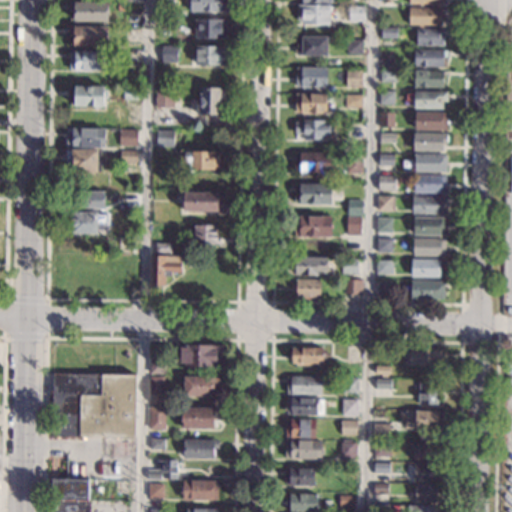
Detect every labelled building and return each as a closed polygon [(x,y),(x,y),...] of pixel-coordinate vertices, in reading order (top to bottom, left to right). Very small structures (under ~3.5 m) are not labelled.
[(173,0),(173,9),(156,9),(156,0),(173,0)] [(226,0),(226,11),(189,11),(189,0),(226,0)] [(108,22),(73,21),(74,2),(108,2),(108,22)] [(329,24),(302,24),(302,20),(296,20),(297,4),(329,5),(329,24)] [(363,21),(348,21),(348,5),(363,6),(363,21)] [(440,15),(443,15),(443,21),(441,21),(441,25),(408,24),(408,7),(440,7),(440,15)] [(226,38),(195,38),(195,19),(226,19),(226,38)] [(107,46),(73,45),(73,26),(107,27),(107,46)] [(396,38),(380,38),(381,27),(397,27),(396,38)] [(438,35),(443,35),(443,45),(416,45),(416,28),(438,28),(438,35)] [(327,55),(296,55),(296,36),(327,36),(327,55)] [(362,54),(346,54),(346,39),(362,39),(362,54)] [(177,62),(161,62),(161,46),(177,46),(177,62)] [(225,64),(195,64),(195,46),(225,46),(225,64)] [(394,49),(393,57),(379,57),(379,49),(394,49)] [(442,66),(414,66),(414,50),(442,50),(442,66)] [(106,52),(105,71),(70,70),(70,51),(106,52)] [(327,67),(327,86),(296,86),(296,67),(327,67)] [(361,70),(361,87),(345,86),(346,70),(361,70)] [(396,70),(396,82),(379,82),(380,70),(396,70)] [(443,87),(414,87),(414,70),(443,70),(443,87)] [(103,106),(74,106),(74,86),(103,86),(103,106)] [(137,100),(123,99),(123,86),(137,87),(137,100)] [(219,89),(224,89),(224,113),(219,113),(219,114),(196,114),(196,105),(198,105),(198,87),(219,88),(219,89)] [(173,90),(173,107),(155,107),(155,89),(173,90)] [(394,91),(394,104),(379,104),(379,90),(394,91)] [(447,101),(442,101),(442,109),(413,109),(414,90),(447,91),(447,101)] [(327,94),(326,113),(295,112),(295,93),(327,94)] [(361,107),(345,107),(345,95),(362,95),(361,107)] [(393,127),(378,127),(379,112),(394,112),(393,127)] [(446,130),(414,130),(414,112),(446,112),(446,130)] [(324,125),(329,125),(329,134),(324,134),(324,140),(303,139),(303,134),(294,134),(294,122),(303,122),(303,120),(324,120),(324,125)] [(362,120),(362,138),(345,138),(345,120),(362,120)] [(105,148),(71,147),(71,145),(66,145),(66,132),(72,132),(72,128),(105,128),(105,148)] [(137,129),(136,146),(119,145),(119,129),(137,129)] [(174,130),(174,146),(156,146),(156,129),(174,130)] [(395,142),(379,142),(379,133),(381,133),(395,133),(395,142)] [(446,143),(441,143),(441,151),(413,151),(413,133),(446,133),(446,143)] [(97,150),(101,150),(101,171),(97,171),(97,172),(71,172),(71,165),(65,165),(66,151),(71,151),(71,150),(97,150)] [(137,151),(136,163),(120,162),(120,150),(137,151)] [(222,169),(192,169),(192,172),(184,172),(185,151),(222,152),(222,169)] [(330,172),(299,172),(299,171),(294,171),(295,153),(299,153),(299,152),(330,153),(330,172)] [(362,172),(346,173),(345,155),(362,154),(362,172)] [(393,154),(393,165),(378,165),(378,154),(393,154)] [(446,172),(414,171),(414,154),(446,154),(446,172)] [(394,190),(377,190),(378,175),(394,175),(394,190)] [(445,193),(413,193),(413,175),(446,175),(445,193)] [(331,204),(299,203),(299,202),(294,202),(294,194),(299,194),(299,184),(331,184),(331,204)] [(104,209),(73,208),(73,207),(67,207),(67,191),(104,191),(104,209)] [(217,211),(183,211),(183,192),(217,192),(217,211)] [(394,196),(394,210),(377,210),(377,196),(394,196)] [(445,214),(412,213),(412,196),(445,196),(445,214)] [(362,215),(347,215),(347,200),(362,200),(362,215)] [(109,213),(108,230),(97,229),(97,235),(70,233),(71,211),(109,213)] [(331,237),(293,236),(294,215),(331,215),(331,237)] [(361,217),(360,235),(346,235),(347,216),(361,217)] [(392,218),(391,232),(375,232),(376,217),(392,218)] [(445,235),(412,235),(413,217),(445,217),(445,235)] [(216,236),(219,236),(219,244),(193,244),(194,225),(216,225),(216,236)] [(444,256),(412,255),(413,237),(445,238),(444,256)] [(391,238),(391,252),(376,251),(376,238),(391,238)] [(170,253),(155,253),(155,243),(171,243),(170,253)] [(102,273),(65,273),(65,254),(102,254),(102,273)] [(181,272),(170,272),(170,276),(165,276),(165,285),(149,285),(149,255),(181,255),(181,272)] [(326,257),(325,275),(294,274),(295,256),(326,257)] [(357,273),(341,273),(341,259),(357,259),(357,273)] [(444,277),(411,276),(411,259),(444,259),(444,277)] [(392,273),(376,273),(376,260),(392,260),(392,273)] [(319,297),(296,297),(296,279),(320,279),(319,297)] [(361,294),(344,294),(344,279),(361,279),(361,294)] [(439,281),(444,281),(443,298),(410,299),(410,280),(439,280),(439,281)] [(392,297),(376,297),(376,282),(392,282),(392,297)] [(222,366),(183,366),(184,363),(179,363),(179,347),(183,347),(183,344),(223,345),(222,366)] [(322,363),(317,363),(317,365),(295,365),(295,363),(291,363),(291,347),(322,347),(322,363)] [(439,350),(442,350),(442,365),(438,365),(439,365),(409,365),(410,348),(439,349),(439,350)] [(164,373),(149,373),(149,356),(164,356),(164,373)] [(389,374),(387,374),(387,377),(381,377),(381,374),(375,374),(375,366),(389,366),(389,374)] [(135,437),(51,436),(52,373),(136,374),(135,437)] [(163,395),(149,395),(149,376),(163,376),(163,395)] [(321,395),(290,394),(287,394),(287,377),(291,377),(291,376),(321,376),(321,395)] [(219,387),(213,387),(213,396),(183,396),(183,377),(219,377),(219,387)] [(358,377),(357,393),(342,393),(342,377),(358,377)] [(391,378),(390,389),(375,388),(375,378),(391,378)] [(437,404),(418,404),(418,381),(437,382),(437,404)] [(316,399),(322,399),(322,414),(286,413),(286,398),(317,398),(316,399)] [(357,415),(342,415),(342,399),(357,399),(357,415)] [(164,429),(148,429),(149,406),(165,406),(164,429)] [(219,419),(213,419),(213,429),(180,428),(181,408),(219,409),(219,419)] [(443,429),(404,428),(404,424),(399,424),(399,411),(404,411),(405,410),(443,411),(443,429)] [(314,438),(285,437),(286,418),(315,419),(314,438)] [(356,420),(356,435),(340,434),(341,420),(356,420)] [(388,440),(372,440),(373,423),(389,423),(388,440)] [(164,439),(164,449),(149,449),(149,438),(164,439)] [(218,448),(213,448),(213,458),(182,459),(182,439),(218,439),(218,448)] [(320,459),(285,458),(285,439),(320,440),(321,440),(320,459)] [(351,442),(356,442),(356,455),(354,455),(354,459),(341,459),(341,456),(340,456),(340,442),(342,442),(342,440),(351,440),(351,442)] [(390,442),(390,456),(373,456),(373,441),(390,442)] [(436,460),(413,460),(413,443),(436,443),(436,460)] [(176,479),(162,479),(162,471),(160,471),(160,479),(146,479),(146,470),(158,470),(157,460),(162,460),(162,459),(176,459),(176,479)] [(389,463),(389,481),(374,481),(374,462),(389,463)] [(437,464),(436,481),(413,480),(413,463),(437,464)] [(314,486),(289,486),(289,468),(314,468),(314,486)] [(88,500),(90,500),(90,511),(51,511),(51,478),(88,479),(88,500)] [(217,499),(212,499),(212,500),(182,500),(182,480),(217,480),(217,499)] [(162,498),(147,498),(147,483),(163,483),(162,498)] [(388,494),(373,494),(373,483),(388,483),(388,494)] [(436,502),(415,502),(415,484),(436,484),(436,502)] [(316,494),(316,511),(289,511),(289,493),(316,494)] [(354,506),(339,506),(339,495),(354,495),(354,506)]
